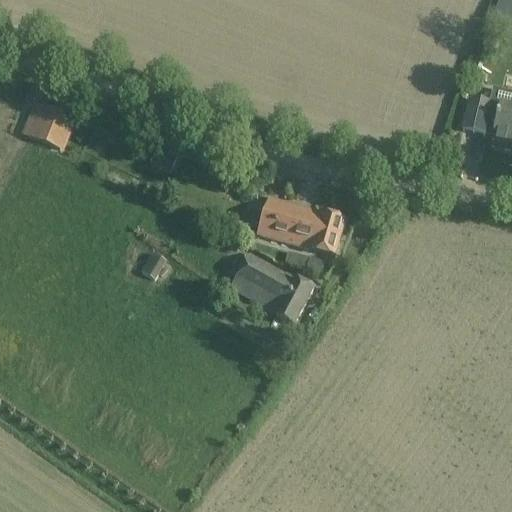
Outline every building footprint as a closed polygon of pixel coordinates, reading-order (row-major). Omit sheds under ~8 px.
[(511,0),(496,0),(495,9),(507,11),(511,11),(511,0)] [(511,107),(511,110),(469,99),(462,133),(484,138),(485,134),(492,136),(490,148),(511,153),(511,107)] [(72,122),(35,107),(23,137),(60,152),(72,122)] [(0,169),(11,149),(0,142),(0,169)] [(177,155),(155,147),(148,166),(170,174),(177,155)] [(344,222),(268,201),(258,237),(334,259),(344,222)] [(141,275),(154,283),(164,266),(151,259),(141,275)] [(269,271),(246,260),(229,289),(275,315),(274,316),(292,326),(313,289),(270,269),(269,271)] [(310,275),(320,278),(324,264),(314,261),(310,275)]
